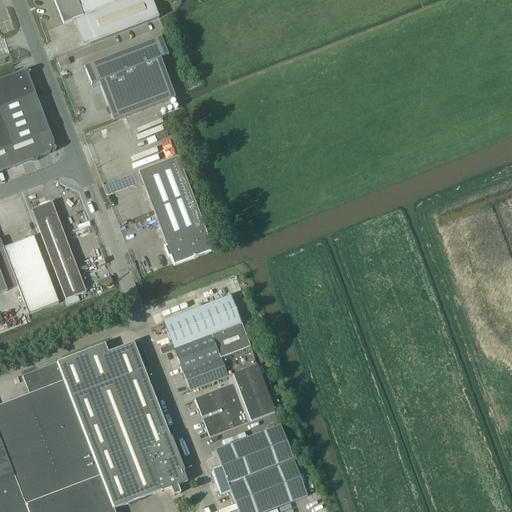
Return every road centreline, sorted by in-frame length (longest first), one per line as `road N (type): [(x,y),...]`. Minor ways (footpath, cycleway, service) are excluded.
road 1 (unclassified): [(212,511),(143,326)]
road 2 (unclassified): [(143,326),(80,162)]
road 3 (unclassified): [(80,162),(18,0)]
road 4 (unclassified): [(0,378),(143,326)]
